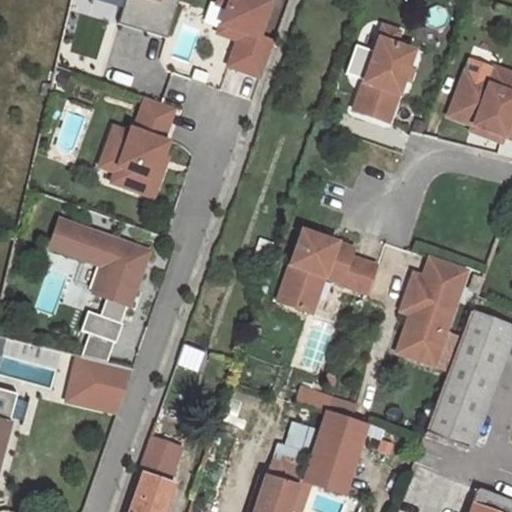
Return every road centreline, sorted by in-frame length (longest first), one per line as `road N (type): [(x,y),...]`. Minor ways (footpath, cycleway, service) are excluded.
road 1 (residential): [(95,511),(224,138),(192,96)]
road 2 (residential): [(372,209),(438,157),(511,174)]
